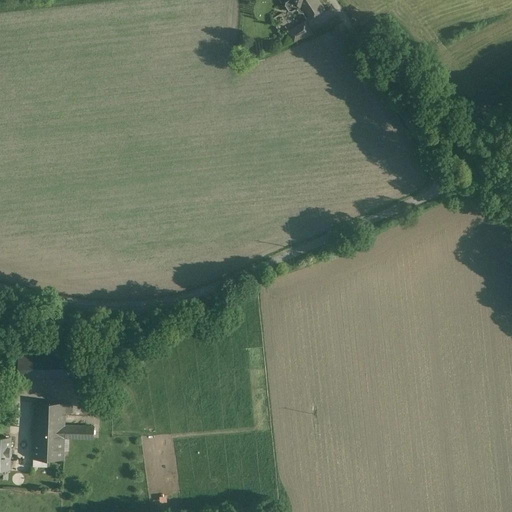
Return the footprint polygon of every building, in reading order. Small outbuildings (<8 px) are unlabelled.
[(286,0),(285,1),(284,5),(288,11),(292,12),(296,9),(298,12),(303,13),(307,20),(318,12),(315,8),(319,5),(318,4),(320,2),(318,0),(286,0)] [(305,21),(288,32),(294,41),(313,33),(305,21)] [(32,347),(19,347),(19,355),(32,355),(32,347)] [(68,347),(32,347),(32,355),(68,355),(68,347)] [(19,355),(19,356),(18,367),(18,378),(68,377),(68,356),(68,355),(32,355),(19,355)] [(81,356),(68,356),(68,377),(82,377),(81,356)] [(65,404),(35,402),(33,458),(63,459),(65,404)] [(10,438),(0,437),(0,467),(9,468),(10,438)]
